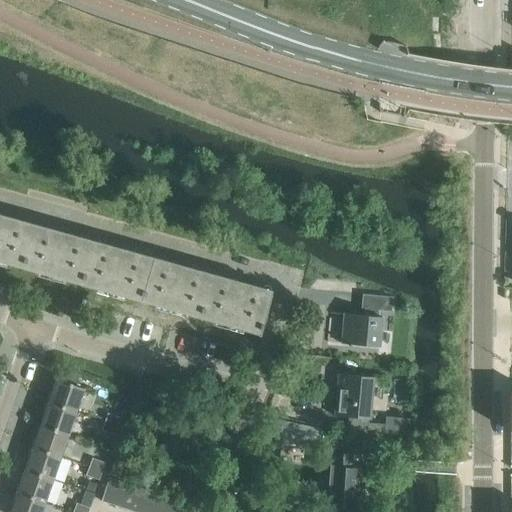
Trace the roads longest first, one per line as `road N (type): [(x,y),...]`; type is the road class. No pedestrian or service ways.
road 1 (residential): [(32,326),(256,391),(285,290),(277,279),(0,200)]
road 2 (tertiary): [(476,511),(484,0)]
road 3 (secondary): [(405,71),(291,42),(187,0)]
